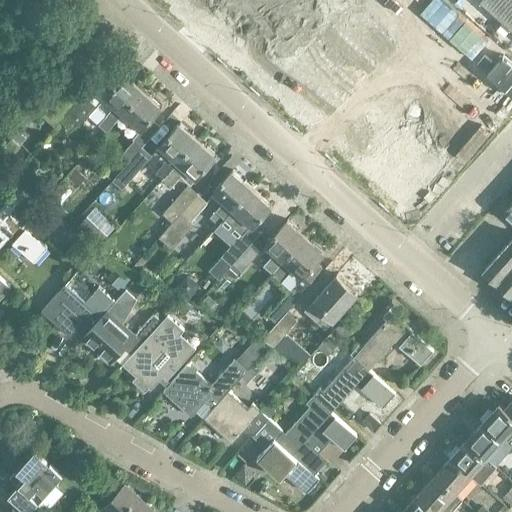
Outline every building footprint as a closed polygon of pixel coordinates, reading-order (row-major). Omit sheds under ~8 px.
[(402,0),(384,21),(399,34),(430,0),(402,0)] [(361,11),(282,98),(314,128),(393,40),(361,11)] [(78,33),(76,30),(69,25),(58,37),(67,45),(78,33)] [(387,63),(381,70),(391,79),(397,72),(387,63)] [(381,70),(374,77),(384,86),(391,79),(381,70)] [(407,70),(398,80),(405,86),(414,76),(407,70)] [(103,97),(104,98),(97,106),(108,114),(99,123),(107,131),(122,114),(121,114),(143,90),(125,74),(103,97)] [(67,94),(58,86),(37,109),(46,117),(67,94)] [(161,106),(143,90),(121,114),(122,114),(139,130),(152,117),(161,106)] [(67,94),(46,117),(55,125),(76,102),(67,94)] [(433,94),(424,104),(431,110),(440,100),(433,94)] [(97,106),(88,97),(70,116),(80,125),(97,106)] [(440,100),(431,110),(438,116),(447,106),(440,100)] [(348,106),(342,113),(352,122),(358,115),(348,106)] [(342,113),(336,120),(346,129),(352,122),(342,113)] [(369,113),(339,145),(356,160),(386,128),(369,113)] [(113,180),(123,189),(153,155),(143,146),(161,125),(152,117),(139,130),(133,139),(134,139),(123,152),(131,159),(113,180)] [(180,123),(159,147),(154,152),(165,162),(157,170),(164,177),(198,139),(180,123)] [(466,123),(457,133),(464,139),(473,129),(466,123)] [(386,128),(356,160),(373,175),(402,143),(386,128)] [(0,169),(21,145),(12,137),(0,150),(0,169)] [(198,139),(164,177),(162,180),(170,188),(182,175),(191,183),(195,179),(216,156),(198,139)] [(402,143),(373,175),(388,189),(418,157),(402,143)] [(418,157),(388,189),(405,205),(435,172),(418,157)] [(213,191),(233,208),(252,187),(232,170),(213,191)] [(192,221),(208,202),(189,184),(163,213),(173,222),(159,236),(172,248),(194,224),(192,221)] [(272,205),(252,187),(233,208),(253,226),(272,205)] [(0,246),(8,238),(34,261),(47,247),(28,230),(45,212),(19,189),(0,210),(0,246)] [(59,202),(66,195),(60,189),(53,196),(59,202)] [(169,189),(157,202),(164,209),(176,195),(169,189)] [(511,237),(484,269),(511,293),(511,203),(506,209),(506,210),(511,216),(511,237)] [(266,243),(267,244),(261,251),(277,265),(283,259),(284,260),(305,235),(287,219),(266,243)] [(305,235),(284,260),(273,272),(282,280),(293,268),(302,276),(324,252),(305,235)] [(81,237),(75,243),(72,240),(62,251),(66,254),(62,258),(73,267),(92,247),(81,237)] [(230,279),(239,268),(242,271),(258,253),(248,245),(233,263),(234,263),(226,271),(228,273),(226,275),(230,279)] [(305,310),(314,318),(308,325),(319,334),(326,328),(358,293),(337,274),(305,310)] [(0,275),(0,298),(11,286),(0,275)] [(70,278),(66,283),(41,310),(69,335),(85,318),(92,324),(114,299),(100,285),(90,297),(70,278)] [(294,285),(278,303),(267,314),(277,323),(288,310),(303,293),(294,285)] [(114,299),(92,324),(93,325),(82,337),(110,363),(126,346),(130,350),(165,311),(160,307),(140,329),(139,329),(134,334),(123,324),(138,298),(127,288),(116,300),(114,299)] [(201,302),(211,311),(218,303),(208,294),(201,302)] [(288,310),(277,323),(262,339),(304,362),(312,354),(287,331),(298,319),(288,310)] [(358,344),(351,353),(369,370),(395,341),(421,364),(434,350),(393,313),(362,347),(358,344)] [(168,314),(123,364),(136,376),(133,380),(145,391),(149,387),(151,389),(163,376),(168,380),(196,348),(181,334),(185,330),(168,315),(168,314)] [(187,363),(163,390),(191,416),(207,399),(208,400),(252,352),(249,350),(239,361),(235,358),(211,384),(187,363)] [(255,414),(229,390),(240,378),(246,384),(254,375),(248,369),(259,357),(252,352),(208,400),(214,405),(204,417),(232,443),(248,426),(255,433),(272,415),(262,406),(255,414)] [(396,393),(369,370),(351,353),(350,354),(356,360),(351,365),(348,363),(323,390),(319,387),(312,394),(332,411),(356,384),(383,408),(396,393)] [(286,432),(283,429),(275,438),(293,455),(301,462),(308,453),(301,446),(319,426),(345,450),(358,435),(312,394),(307,400),(311,404),(286,432)] [(511,401),(505,409),(498,403),(482,422),(502,440),(504,438),(509,440),(511,436),(511,429),(511,428),(511,401)] [(283,429),(285,427),(272,415),(255,433),(269,445),(257,458),(280,478),(285,472),(307,492),(319,478),(301,462),(293,455),(275,438),(283,429)] [(511,448),(502,440),(482,422),(466,440),(495,466),(511,448)] [(495,466),(466,440),(450,457),(470,475),(480,484),(496,466),(495,466)] [(25,511),(31,511),(64,475),(51,463),(51,464),(34,449),(16,469),(25,477),(8,496),(25,511)] [(470,475),(450,457),(434,475),(454,493),(470,475)] [(454,493),(434,475),(418,493),(439,511),(451,511),(462,500),(454,493)] [(155,511),(126,485),(103,511),(155,511)] [(511,485),(503,496),(511,503),(511,485)] [(439,511),(418,493),(402,511),(403,511),(439,511)]
